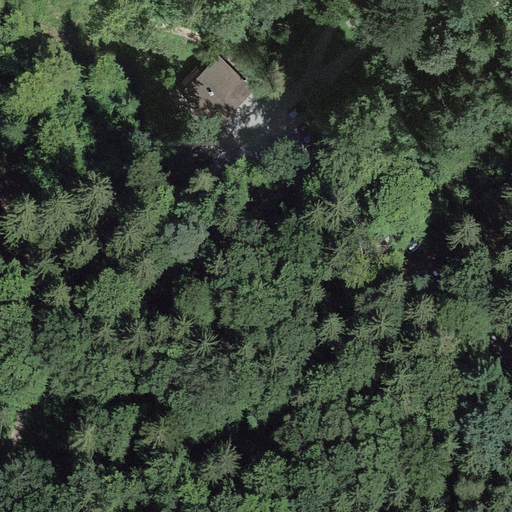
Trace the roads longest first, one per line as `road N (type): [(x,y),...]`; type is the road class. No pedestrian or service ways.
road 1 (track): [(511,351),(263,111)]
road 2 (track): [(263,111),(187,185),(0,262)]
road 3 (track): [(323,56),(493,0)]
road 4 (track): [(0,425),(16,347),(0,301)]
